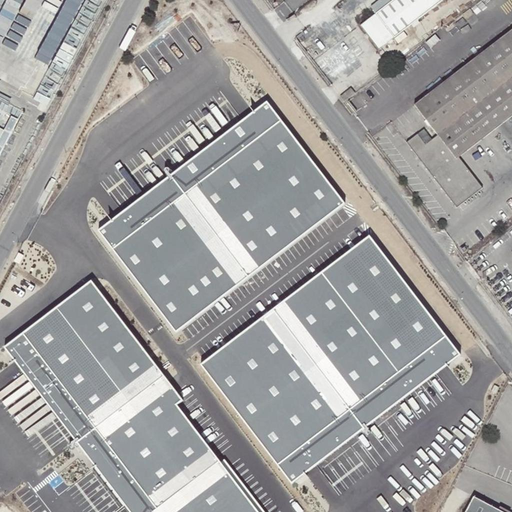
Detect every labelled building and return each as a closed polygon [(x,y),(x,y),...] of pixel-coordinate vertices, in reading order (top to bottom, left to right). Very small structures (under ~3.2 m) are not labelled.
[(360,26),(365,34),(369,38),(378,51),(444,0),(380,0),(371,7),(375,14),(360,26)] [(458,158),(511,116),(511,29),(414,105),(440,138),(425,149),(415,136),(407,143),(456,206),(482,188),(458,158)] [(341,97),(345,102),(355,94),(352,89),(341,97)] [(0,159),(25,111),(0,97),(0,159)] [(266,102),(97,231),(175,332),(344,204),(266,102)] [(372,238),(204,366),(293,483),(462,354),(372,238)] [(24,257),(18,254),(13,263),(19,266),(24,257)] [(183,400),(91,281),(3,348),(128,511),(258,511),(176,405),(183,400)] [(498,389),(493,386),(490,392),(495,395),(498,389)] [(502,511),(473,497),(465,511),(502,511)]
